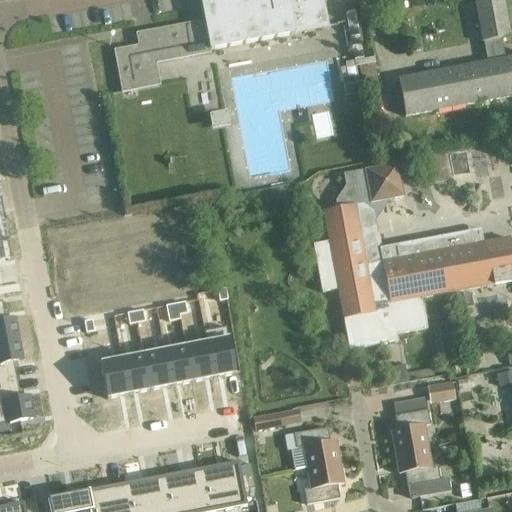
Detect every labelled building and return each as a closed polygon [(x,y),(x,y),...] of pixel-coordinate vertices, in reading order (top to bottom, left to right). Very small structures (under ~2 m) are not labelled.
[(328,28),(322,0),(209,0),(200,2),(204,23),(136,36),(138,48),(114,52),(122,94),(160,87),(156,66),(210,56),(209,52),(295,36),(294,34),(328,28)] [(510,39),(502,0),(472,0),(481,45),(483,44),(487,64),(397,81),(404,119),(511,98),(511,59),(503,61),(500,41),(510,39)] [(363,60),(354,12),(344,14),(353,62),(363,60)] [(355,69),(373,65),(375,65),(374,59),(345,65),(346,69),(340,70),(345,97),(360,94),(358,85),(355,69)] [(355,69),(358,85),(361,84),(365,98),(380,94),(373,65),(355,69)] [(229,130),(226,114),(208,117),(211,133),(229,130)] [(454,144),(455,161),(469,161),(468,143),(454,144)] [(443,168),(441,156),(429,158),(431,170),(443,168)] [(420,301),(409,245),(379,251),(373,215),(382,204),(404,200),(397,165),(342,176),(344,187),(334,204),(335,211),(322,214),(328,244),(312,247),(321,295),(337,292),(349,352),(400,342),(398,336),(429,330),(423,300),(420,301)] [(495,182),(511,178),(511,167),(493,172),(495,182)] [(511,257),(508,241),(473,248),(471,233),(409,245),(420,301),(423,300),(511,283),(511,257)] [(225,291),(217,292),(219,304),(227,302),(225,291)] [(2,304),(0,304),(0,345),(17,342),(13,322),(5,323),(2,304)] [(185,305),(177,306),(179,318),(187,316),(185,305)] [(177,306),(169,308),(171,319),(179,318),(177,306)] [(142,313),(134,314),(137,326),(144,324),(142,313)] [(134,314),(127,316),(129,327),(137,326),(134,314)] [(92,323),(84,324),(86,336),(94,334),(92,323)] [(472,350),(488,345),(483,330),(467,335),(472,350)] [(206,345),(213,381),(235,376),(228,341),(206,345)] [(0,385),(17,382),(13,364),(21,363),(17,342),(0,345),(0,385)] [(185,349),(192,385),(213,381),(206,345),(185,349)] [(185,349),(164,353),(171,389),(192,385),(185,349)] [(164,353),(143,358),(149,393),(171,389),(164,353)] [(143,358),(121,362),(128,397),(149,393),(143,358)] [(121,362),(99,366),(106,401),(128,397),(121,362)] [(393,369),(395,385),(434,379),(432,371),(405,375),(404,368),(393,369)] [(511,373),(496,377),(498,388),(511,385),(511,373)] [(471,380),(456,383),(458,392),(472,389),(471,380)] [(17,382),(0,385),(0,426),(32,421),(28,399),(20,401),(17,382)] [(454,401),(451,385),(427,389),(430,406),(454,401)] [(394,454),(427,448),(424,428),(430,427),(427,412),(394,418),(397,431),(390,433),(394,454)] [(253,420),(256,433),(286,427),(284,415),(253,420)] [(295,472),(306,470),(339,464),(335,443),(329,444),(327,430),(293,436),(296,451),(292,452),(295,472)] [(448,480),(440,481),(437,468),(431,469),(427,448),(394,454),(398,476),(404,475),(407,489),(409,488),(411,500),(450,493),(448,480)] [(339,464),(306,470),(310,491),(304,492),(306,507),(339,501),(337,487),(343,486),(339,464)] [(238,465),(199,472),(206,511),(228,511),(247,509),(238,465)] [(206,511),(199,472),(162,479),(167,511),(206,511)] [(167,511),(162,479),(124,486),(128,511),(167,511)] [(128,511),(124,486),(87,494),(90,511),(128,511)] [(469,486),(459,488),(462,500),(471,498),(469,486)] [(90,511),(87,494),(47,501),(49,511),(90,511)] [(0,505),(0,511),(25,511),(23,501),(0,505)] [(481,511),(480,502),(455,507),(456,511),(481,511)]
